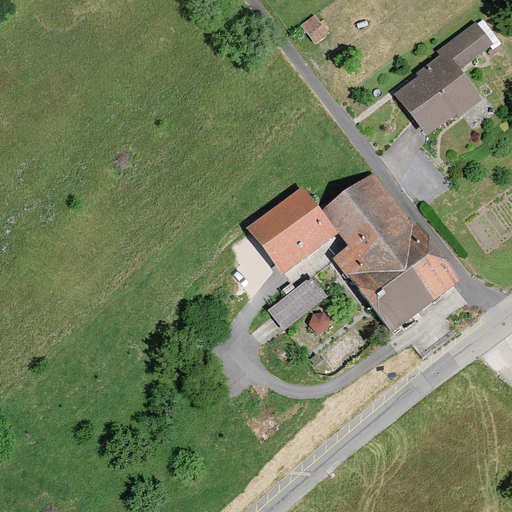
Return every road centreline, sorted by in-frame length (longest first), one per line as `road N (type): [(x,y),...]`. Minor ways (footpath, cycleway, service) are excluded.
road 1 (residential): [(496,324),(252,0)]
road 2 (tertiary): [(267,511),(496,324)]
